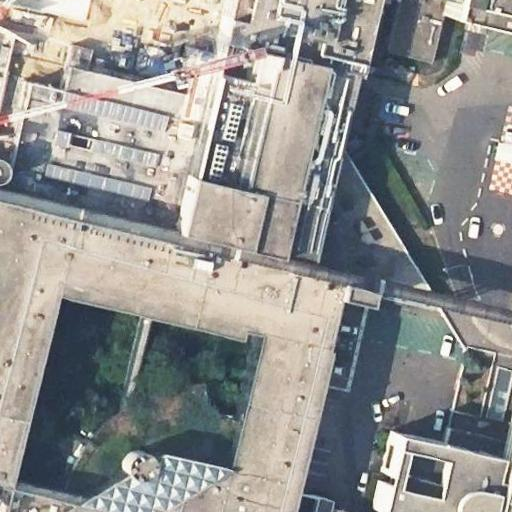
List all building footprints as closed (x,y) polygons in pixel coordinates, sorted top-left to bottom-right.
[(0,0),(0,160),(12,163),(31,86),(198,125),(219,38),(227,0),(0,0)] [(511,0),(227,0),(219,38),(340,69),(355,73),(367,27),(392,33),(387,52),(431,62),(443,13),(493,25),(496,9),(511,13),(511,0)] [(365,286),(438,304),(327,124),(340,69),(219,38),(198,125),(31,86),(12,163),(3,187),(0,197),(0,511),(327,511),(330,498),(315,495),(310,511),(280,511),(333,294),(362,301),(365,286)] [(511,408),(501,456),(510,458),(511,448),(511,408)] [(410,435),(391,430),(381,471),(400,476),(410,435)] [(423,511),(440,442),(410,435),(400,476),(381,471),(379,481),(398,485),(391,511),(423,511)] [(511,511),(511,448),(510,458),(501,456),(444,443),(440,442),(423,511),(511,511)] [(379,481),(372,508),(387,511),(391,511),(398,485),(379,481)]
